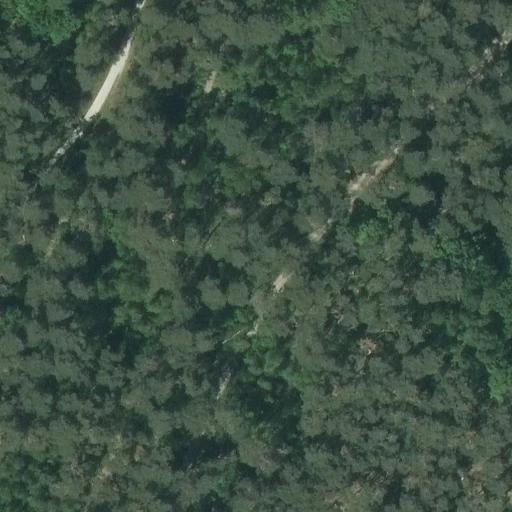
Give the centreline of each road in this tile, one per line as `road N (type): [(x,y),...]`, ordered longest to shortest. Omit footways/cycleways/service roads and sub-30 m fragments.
road 1 (track): [(184,153),(128,374),(78,511)]
road 2 (unknown): [(0,250),(104,94),(141,0)]
road 3 (track): [(231,0),(184,153)]
